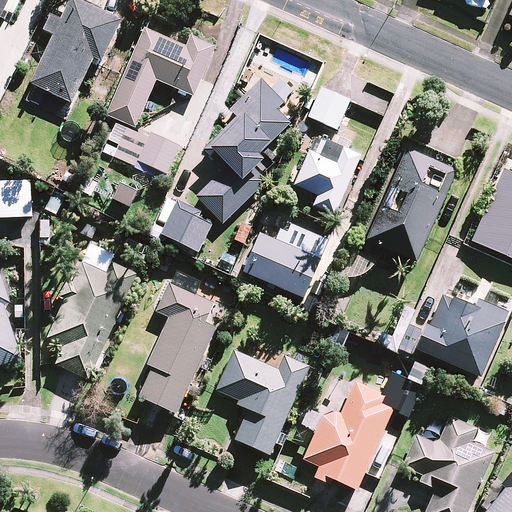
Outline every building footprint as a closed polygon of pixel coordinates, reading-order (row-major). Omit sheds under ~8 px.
[(0,0),(0,20),(9,0),(0,0)] [(121,23),(73,0),(71,0),(61,22),(52,17),(45,32),(55,37),(32,85),(72,104),(94,59),(101,62),(121,23)] [(186,47),(145,29),(107,116),(135,128),(156,81),(193,97),(215,47),(191,37),(186,47)] [(284,103),(261,80),(231,110),(239,118),(209,148),(228,166),(197,198),(223,224),(259,188),(275,173),(258,156),(290,124),(276,111),(284,103)] [(349,101),(322,90),(310,118),(337,129),(349,101)] [(179,147),(152,134),(139,162),(166,175),(179,147)] [(362,157),(316,137),(295,186),(318,196),(314,207),(336,216),(362,157)] [(453,169),(405,149),(366,242),(414,262),(453,169)] [(511,171),(504,169),(470,250),(511,267),(511,171)] [(31,181),(0,182),(0,219),(33,218),(31,181)] [(137,192),(121,184),(113,200),(130,208),(137,192)] [(178,201),(161,235),(198,253),(212,225),(199,219),(202,213),(178,201)] [(331,241),(293,224),(289,233),(281,230),(276,241),(260,234),(244,272),(306,299),(331,241)] [(59,299),(64,301),(48,339),(63,346),(55,365),(90,380),(137,275),(112,264),(107,275),(81,264),(70,288),(65,285),(59,299)] [(0,366),(23,359),(5,305),(12,303),(0,267),(0,366)] [(214,302),(170,282),(156,312),(170,318),(148,365),(153,367),(140,397),(176,414),(218,326),(206,320),(214,302)] [(509,314),(480,301),(484,291),(465,283),(460,293),(457,301),(442,295),(418,350),(481,378),(509,314)] [(410,357),(420,333),(406,327),(396,352),(410,357)] [(271,456),(311,367),(285,355),(278,370),(234,350),(215,391),(239,402),(238,406),(248,410),(235,440),(271,456)] [(334,481),(358,491),(394,407),(385,403),(388,396),(355,382),(341,414),(337,412),(323,417),(303,461),(319,467),(314,478),(332,486),(334,481)] [(476,429),(449,418),(438,445),(416,436),(401,474),(436,488),(426,511),(467,511),(492,453),(470,444),(476,429)] [(511,511),(511,472),(502,485),(506,488),(486,511),(511,511)]
